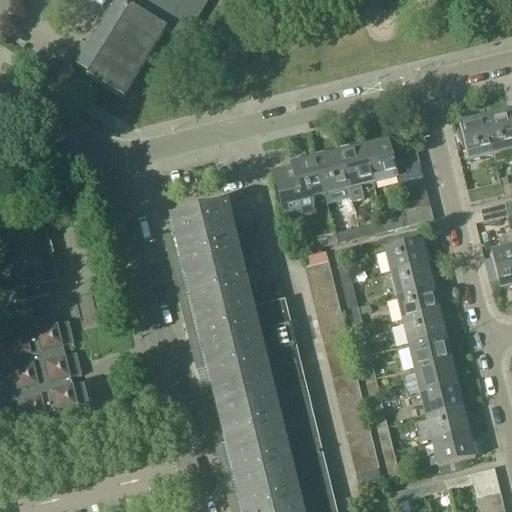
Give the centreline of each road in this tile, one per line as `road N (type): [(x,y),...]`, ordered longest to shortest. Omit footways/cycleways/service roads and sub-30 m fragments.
road 1 (unclassified): [(199,511),(108,165)]
road 2 (residential): [(108,165),(421,86)]
road 3 (residential): [(485,342),(421,86)]
road 4 (unclassified): [(108,165),(88,138),(0,82)]
